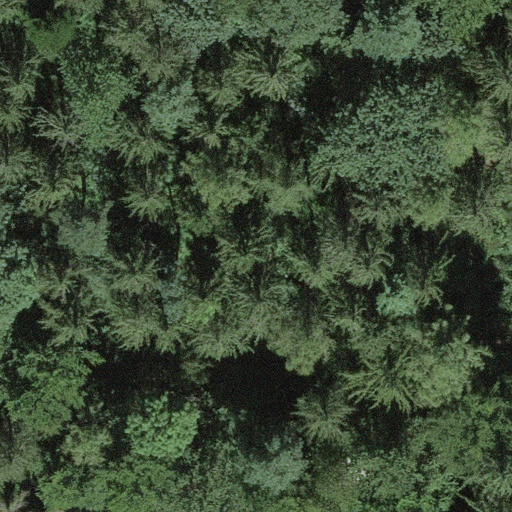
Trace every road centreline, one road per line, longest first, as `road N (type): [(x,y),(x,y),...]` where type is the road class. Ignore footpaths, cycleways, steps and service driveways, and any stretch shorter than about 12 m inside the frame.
road 1 (track): [(511,69),(380,129),(228,176),(0,205)]
road 2 (track): [(511,432),(129,511)]
